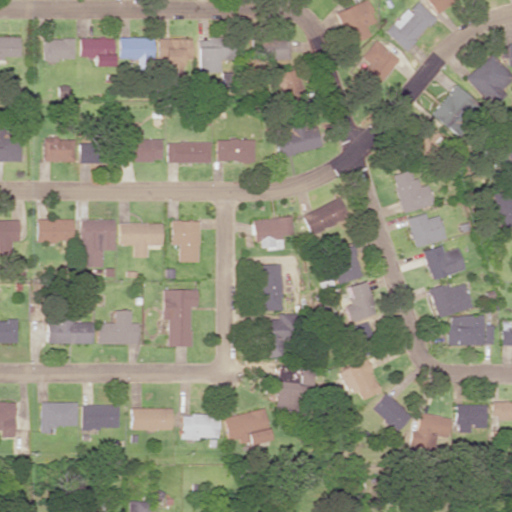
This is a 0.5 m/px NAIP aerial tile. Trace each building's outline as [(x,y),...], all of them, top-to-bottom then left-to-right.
[(361,0),(334,11),(347,43),(367,35),(364,25),(373,21),(364,0),(361,0)] [(402,50),(432,17),(413,0),(411,0),(382,31),(402,50)] [(451,0),(424,0),(433,12),(451,0)] [(0,57),(17,57),(17,36),(0,36),(0,57)] [(115,59),(150,60),(151,37),(115,36),(115,59)] [(76,38),(76,57),(91,57),(91,64),(110,64),(109,37),(76,38)] [(179,75),(179,62),(189,62),(188,37),(156,38),(157,47),(161,47),(162,75),(179,75)] [(40,38),(40,60),(71,60),(71,38),(40,38)] [(287,38),(253,39),(254,60),(287,59),(287,38)] [(371,89),(396,58),(373,39),(359,56),(367,62),(355,76),(371,89)] [(511,43),(502,44),(503,66),(511,65),(511,43)] [(215,72),(214,47),(193,47),(194,72),(215,72)] [(496,89),(510,79),(490,53),(462,74),(486,106),(501,95),(496,89)] [(299,70),(277,71),(278,101),(300,100),(299,70)] [(444,127),(469,98),(453,84),(428,113),(444,127)] [(400,147),(418,161),(439,134),(422,121),(400,147)] [(319,147),(314,125),(302,128),(300,122),(289,125),(290,131),(272,135),(277,156),(319,147)] [(0,160),(17,161),(18,130),(0,129),(0,160)] [(158,138),(140,138),(140,129),(122,130),(123,160),(158,160),(158,138)] [(72,160),(71,137),(40,137),(40,160),(72,160)] [(214,138),(213,159),(251,160),(252,139),(214,138)] [(76,163),(90,162),(89,139),(76,139),(76,163)] [(207,141),(163,142),(164,162),(207,162),(207,141)] [(511,171),(511,142),(498,159),(511,171)] [(425,184),(417,186),(415,177),(410,178),(408,169),(390,174),(399,211),(430,204),(425,184)] [(500,233),(511,230),(511,192),(511,189),(490,194),(500,233)] [(340,218),(331,199),(302,213),(313,234),(329,226),(328,224),(340,218)] [(412,246),(442,238),(435,214),(423,218),(422,213),(404,217),(412,246)] [(252,218),(254,249),(281,247),(280,235),(291,234),(290,216),(252,218)] [(69,219),(33,218),(33,240),(69,240),(69,219)] [(110,218),(77,219),(77,249),(82,249),(82,267),(99,266),(99,249),(111,249),(110,218)] [(13,219),(0,219),(0,254),(13,255),(13,219)] [(197,220),(168,220),(167,244),(176,244),(175,261),(197,261),(197,220)] [(159,245),(159,222),(115,222),(115,244),(130,245),(130,256),(144,256),(144,244),(159,245)] [(336,282),(359,277),(351,243),(327,249),(336,282)] [(419,251),(429,279),(461,268),(453,247),(440,252),(437,244),(419,251)] [(257,310),(280,309),(278,263),(255,264),(257,310)] [(344,286),(349,303),(343,305),(348,321),(372,314),(362,280),(344,286)] [(434,316),(467,306),(460,282),(446,287),(444,281),(425,287),(434,316)] [(195,289),(160,289),(160,318),(165,319),(165,345),(189,345),(189,306),(195,306),(195,289)] [(94,322),(93,343),(134,343),(135,322),(127,322),(127,310),(111,310),(111,322),(94,322)] [(88,343),(89,322),(70,322),(70,314),(44,314),(44,342),(88,343)] [(444,344),(488,344),(488,324),(479,324),(479,314),(444,315),(444,344)] [(281,318),(259,319),(260,357),(282,356),(281,318)] [(0,341),(14,342),(14,320),(0,319),(0,341)] [(497,345),(511,344),(511,319),(507,320),(507,329),(497,329),(497,345)] [(359,399),(378,390),(363,358),(336,371),(346,392),(354,388),(359,399)] [(297,367),(276,364),(272,407),(292,409),(297,367)] [(369,408),(395,431),(409,415),(383,392),(369,408)] [(0,401),(0,435),(12,436),(13,402),(0,401)] [(511,401),(488,401),(488,419),(511,419),(511,401)] [(116,427),(117,404),(81,403),(80,426),(116,427)] [(482,403),(452,404),(453,432),(467,431),(467,427),(483,426),(482,403)] [(169,407),(128,407),(128,429),(169,429),(169,407)] [(221,416),(226,439),(241,436),(243,445),(269,440),(262,408),(221,416)] [(406,446),(432,450),(434,435),(445,436),(448,417),(417,412),(414,430),(409,429),(406,446)] [(179,414),(179,437),(216,438),(217,415),(179,414)] [(235,438),(238,453),(269,446),(268,441),(242,447),(240,437),(235,438)] [(126,511),(147,511),(148,500),(127,500),(126,511)]
